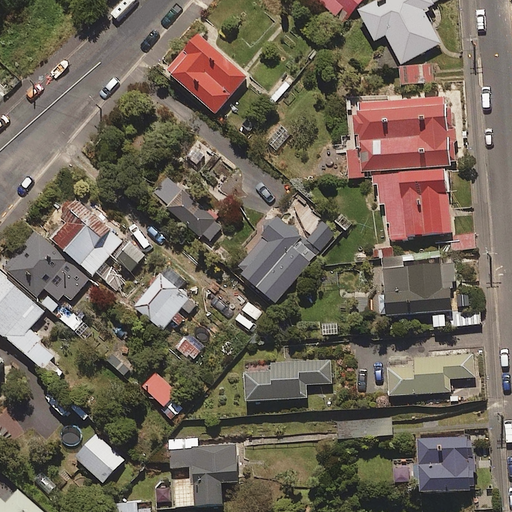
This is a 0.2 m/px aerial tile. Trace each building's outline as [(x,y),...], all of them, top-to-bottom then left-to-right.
[(357,0),(322,0),(341,17),(357,0)] [(434,0),(369,0),(360,5),(376,37),(387,31),(402,61),(442,41),(424,5),(434,0)] [(250,74),(201,29),(167,65),(216,110),(250,74)] [(449,112),(344,120),(348,186),(371,185),(375,246),(444,242),(440,181),(454,180),(449,112)] [(226,221),(165,171),(149,190),(209,241),(226,221)] [(93,272),(96,270),(118,291),(128,281),(105,259),(126,237),(77,192),(44,227),(93,272)] [(254,231),(261,238),(239,261),(245,266),(242,269),(272,299),(342,228),(323,209),(299,234),(275,210),(254,231)] [(91,276),(38,228),(6,263),(37,292),(45,284),(51,290),(42,300),(73,328),(90,308),(75,294),(91,276)] [(477,247),(476,233),(450,234),(450,249),(477,247)] [(147,254),(131,239),(116,255),(133,270),(147,254)] [(442,259),(441,248),(383,253),(388,312),(454,307),(452,278),(457,277),(456,258),(442,259)] [(32,325),(47,309),(0,267),(0,325),(45,365),(57,352),(41,338),(43,335),(32,325)] [(135,303),(163,328),(183,305),(190,311),(198,302),(162,271),(135,303)] [(476,374),(474,352),(415,357),(415,360),(389,362),(392,393),(452,388),(451,376),(476,374)] [(331,359),(272,360),(272,364),(247,365),(248,397),(308,395),(308,382),(332,381),(331,359)] [(178,390),(157,370),(144,384),(165,404),(178,390)] [(392,415),(377,415),(377,433),(392,433),(392,415)] [(124,457),(97,432),(76,454),(103,480),(124,457)] [(476,432),(420,432),(420,456),(394,457),(396,481),(423,481),(423,489),(477,489),(476,432)] [(198,443),(198,438),(169,438),(172,476),(157,476),(158,481),(156,481),(157,505),(224,503),(224,486),(239,485),(238,442),(198,443)] [(6,502),(0,496),(0,511),(45,511),(19,488),(6,502)]
